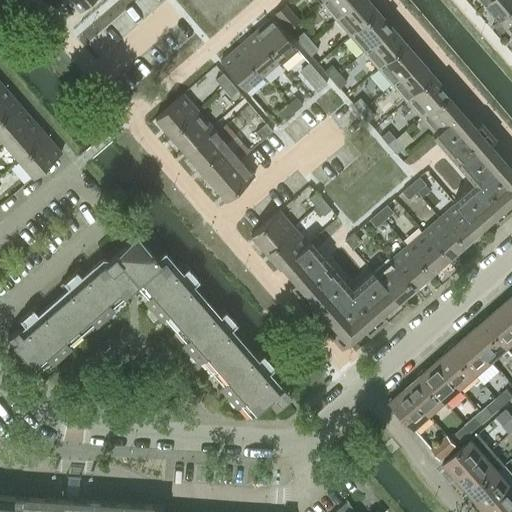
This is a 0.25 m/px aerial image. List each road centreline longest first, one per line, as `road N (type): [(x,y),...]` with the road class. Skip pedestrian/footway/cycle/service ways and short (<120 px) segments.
road 1 (residential): [(0,369),(24,397),(61,418),(269,444),(291,442),(361,387)]
road 2 (residential): [(130,115),(361,387)]
road 3 (residential): [(361,387),(511,253)]
road 4 (residential): [(511,146),(384,0)]
road 5 (residential): [(130,115),(265,0)]
road 6 (residential): [(460,511),(361,387)]
road 7 (residential): [(31,0),(130,115)]
